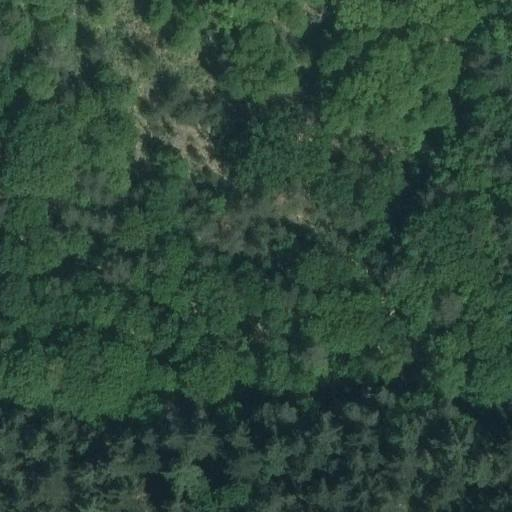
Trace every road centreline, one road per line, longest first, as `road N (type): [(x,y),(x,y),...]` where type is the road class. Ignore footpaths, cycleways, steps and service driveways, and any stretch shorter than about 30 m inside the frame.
road 1 (tertiary): [(0,408),(511,407)]
road 2 (track): [(40,408),(126,511)]
